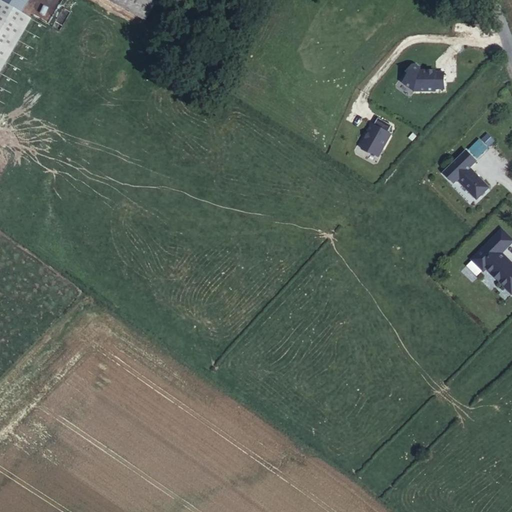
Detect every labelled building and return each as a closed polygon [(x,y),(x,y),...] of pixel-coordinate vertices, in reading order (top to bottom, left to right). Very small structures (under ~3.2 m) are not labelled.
[(0,0),(0,69),(27,16),(22,13),(28,0),(0,0)] [(107,0),(144,21),(155,0),(107,0)] [(360,148),(380,157),(395,127),(374,117),(360,148)] [(477,158),(495,142),(487,133),(469,148),(477,158)] [(458,181),(478,200),(492,187),(472,167),(479,160),(466,148),(443,172),(455,184),(458,181)] [(471,259),(484,272),(487,269),(511,293),(511,260),(503,253),(511,243),(511,236),(502,227),(471,259)]
